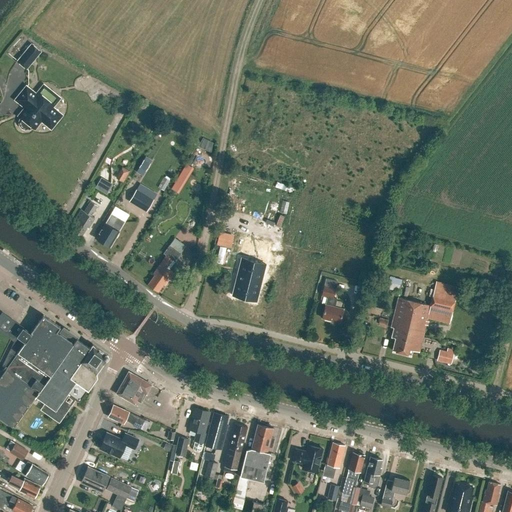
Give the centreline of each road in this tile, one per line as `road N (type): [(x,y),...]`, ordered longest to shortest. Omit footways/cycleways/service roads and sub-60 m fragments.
road 1 (unclassified): [(511,405),(193,324),(67,236),(0,173)]
road 2 (secondary): [(511,466),(192,385),(127,346)]
road 3 (track): [(184,318),(236,73),(263,0)]
road 4 (unclassified): [(47,511),(127,346)]
road 5 (secondary): [(127,346),(0,260)]
